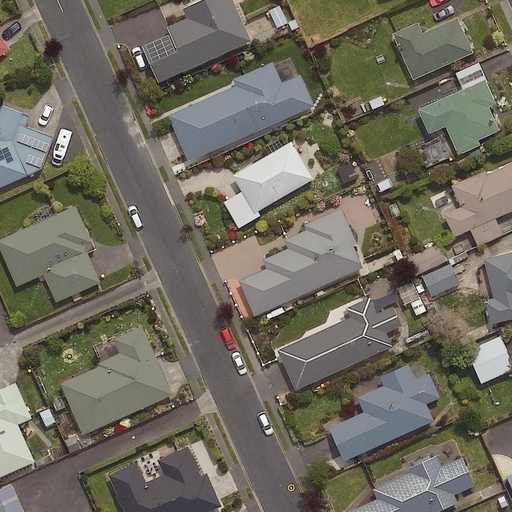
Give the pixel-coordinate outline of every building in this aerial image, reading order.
[(252,39),(233,0),(199,0),(184,7),(188,16),(168,25),(171,32),(142,45),(159,81),(252,39)] [(278,1),(266,8),(276,27),(288,21),(278,1)] [(474,51),(458,16),(423,31),(419,21),(393,32),(414,78),(474,51)] [(0,54),(10,46),(0,33),(0,27),(2,25),(0,22),(0,54)] [(315,104),(301,72),(282,81),(273,61),(234,78),(236,84),(168,114),(189,160),(315,104)] [(497,102),(486,77),(419,107),(430,132),(447,124),(459,152),(481,143),(479,139),(500,129),(490,105),(497,102)] [(23,111),(2,104),(0,110),(0,187),(29,174),(13,139),(23,111)] [(315,177),(292,139),(232,173),(255,212),(315,177)] [(357,175),(350,161),(335,168),(342,182),(357,175)] [(511,209),(511,161),(489,172),(487,169),(453,184),(462,205),(445,213),(456,235),(511,209)] [(91,240),(75,204),(0,237),(0,247),(17,285),(44,273),(57,300),(100,281),(83,243),(91,240)] [(357,242),(342,207),(305,223),(307,228),(285,238),(288,246),(263,257),(268,267),(240,279),(256,314),(364,267),(354,243),(357,242)] [(511,250),(485,257),(494,295),(487,297),(493,322),(511,317),(511,250)] [(378,312),(371,296),(348,306),(352,315),(278,349),(296,389),(394,345),(387,331),(402,325),(393,305),(378,312)] [(173,393),(143,325),(115,337),(121,352),(99,362),(100,365),(61,382),(83,433),(173,393)] [(511,366),(511,360),(500,333),(467,348),(481,380),(511,366)] [(416,377),(409,361),(380,374),(384,384),(357,396),(364,410),(330,426),(345,459),(435,419),(427,402),(440,396),(429,371),(416,377)] [(32,417),(16,381),(0,388),(0,476),(36,460),(19,423),(32,417)] [(202,475),(189,445),(157,459),(163,473),(147,480),(138,461),(109,474),(126,511),(204,511),(222,504),(207,473),(202,475)] [(443,464),(438,454),(409,466),(411,471),(373,488),(377,497),(350,509),(351,511),(434,511),(459,501),(455,493),(476,484),(463,456),(443,464)] [(23,511),(10,483),(0,487),(0,511),(23,511)]
